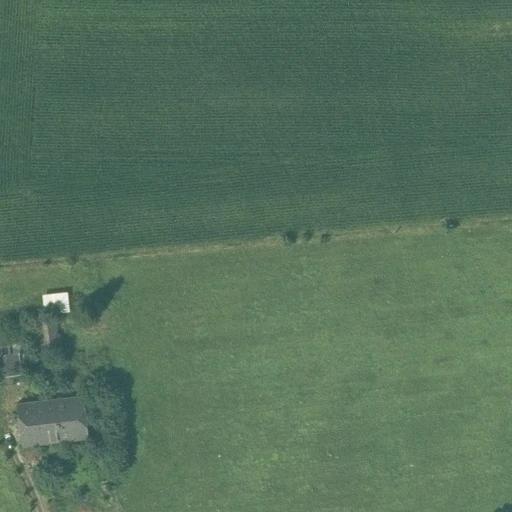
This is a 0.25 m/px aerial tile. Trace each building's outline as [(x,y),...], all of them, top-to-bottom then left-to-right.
[(66,290),(41,294),(43,313),(69,309),(66,290)] [(55,319),(39,321),(40,333),(33,334),(35,352),(59,350),(55,319)] [(0,339),(0,355),(12,354),(10,338),(0,339)] [(0,355),(0,377),(22,375),(19,353),(12,354),(0,355)] [(83,396),(17,404),(22,446),(88,438),(83,396)]
